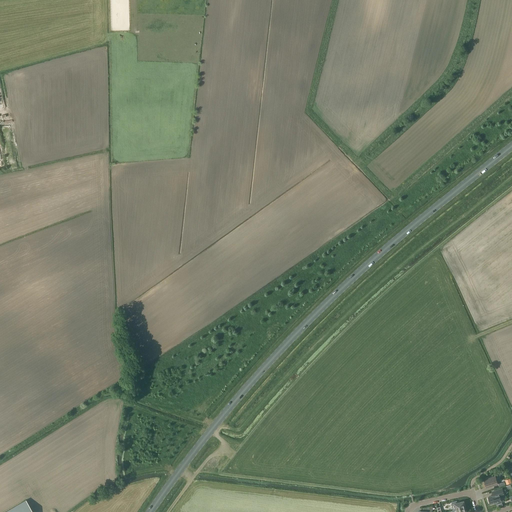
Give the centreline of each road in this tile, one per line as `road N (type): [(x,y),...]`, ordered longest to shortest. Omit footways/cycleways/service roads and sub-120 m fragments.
road 1 (primary): [(150,511),(226,411),(320,308),(511,145)]
road 2 (track): [(197,472),(411,495)]
